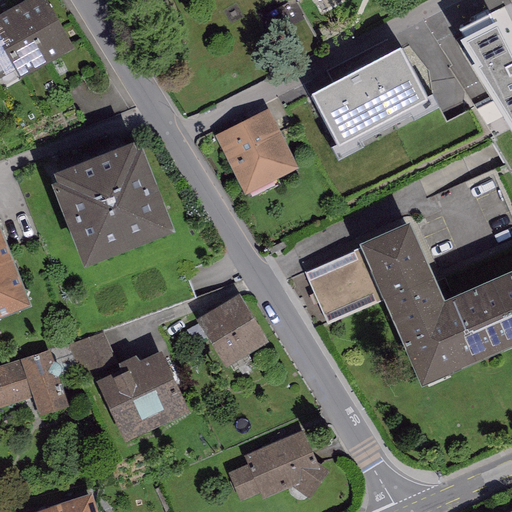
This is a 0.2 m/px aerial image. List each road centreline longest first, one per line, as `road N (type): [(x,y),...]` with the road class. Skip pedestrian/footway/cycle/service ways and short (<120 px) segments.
road 1 (residential): [(174,134),(401,511)]
road 2 (residential): [(174,134),(439,0)]
road 3 (residential): [(87,0),(174,134)]
